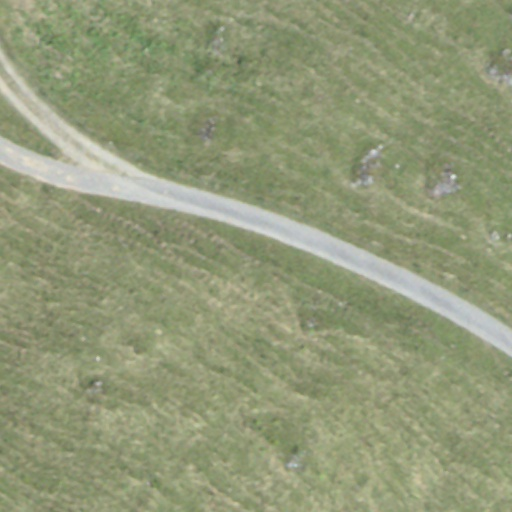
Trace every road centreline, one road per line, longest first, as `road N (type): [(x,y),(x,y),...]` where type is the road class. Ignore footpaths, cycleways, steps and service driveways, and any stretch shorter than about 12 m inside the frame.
road 1 (unclassified): [(0,148),(317,243),(511,345)]
road 2 (track): [(110,181),(39,116),(0,65)]
